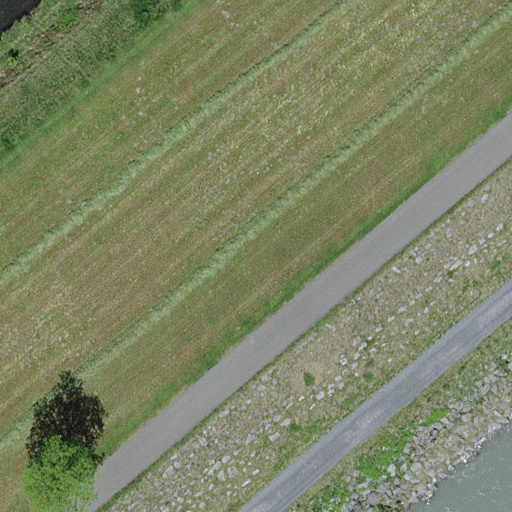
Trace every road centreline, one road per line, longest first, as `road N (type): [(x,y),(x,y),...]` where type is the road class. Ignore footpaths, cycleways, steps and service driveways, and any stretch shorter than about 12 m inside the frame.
road 1 (track): [(511,135),(72,511)]
road 2 (track): [(268,511),(511,305)]
